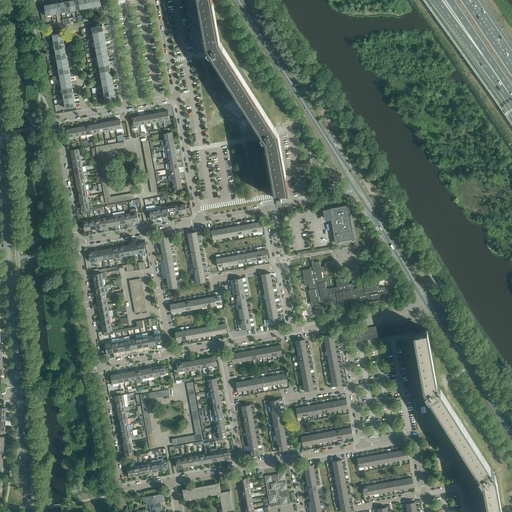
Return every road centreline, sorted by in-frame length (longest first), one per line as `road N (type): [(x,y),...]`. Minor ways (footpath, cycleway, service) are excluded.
road 1 (residential): [(77,242),(55,119),(126,106)]
road 2 (secondary): [(238,0),(336,153)]
road 3 (residential): [(99,370),(123,488),(173,480)]
road 4 (tertiary): [(18,386),(9,260)]
road 5 (tertiary): [(28,511),(18,386)]
road 6 (residential): [(242,467),(220,344)]
road 7 (residential): [(98,365),(77,242)]
road 8 (residential): [(198,220),(176,98)]
road 9 (residential): [(169,352),(147,230)]
road 10 (motorway): [(437,0),(511,99)]
road 11 (residential): [(365,444),(342,323)]
